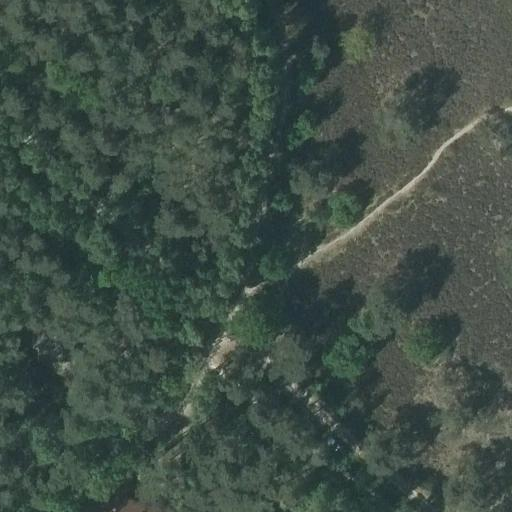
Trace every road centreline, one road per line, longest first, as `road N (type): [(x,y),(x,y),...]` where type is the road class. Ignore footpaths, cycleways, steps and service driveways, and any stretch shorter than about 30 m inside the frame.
road 1 (track): [(0,112),(218,325)]
road 2 (track): [(218,325),(422,511)]
